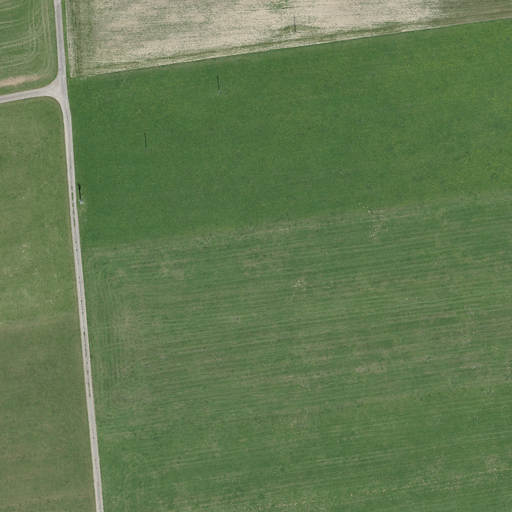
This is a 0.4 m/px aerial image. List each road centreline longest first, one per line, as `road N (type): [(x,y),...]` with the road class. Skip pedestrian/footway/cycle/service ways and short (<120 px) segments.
road 1 (track): [(101,511),(61,87)]
road 2 (track): [(0,98),(61,87),(55,0)]
